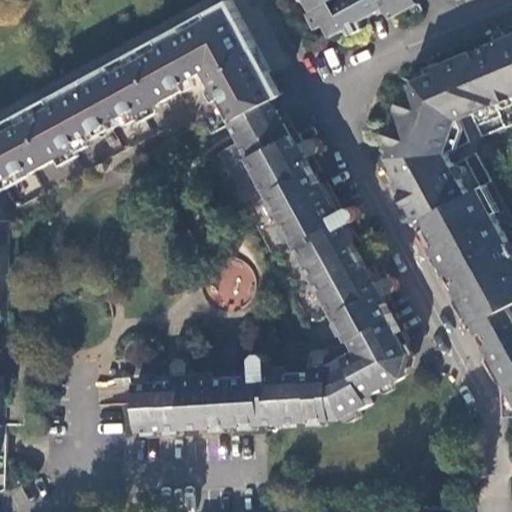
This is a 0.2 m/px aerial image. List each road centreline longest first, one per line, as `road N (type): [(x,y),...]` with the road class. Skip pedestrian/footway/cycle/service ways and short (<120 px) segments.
road 1 (residential): [(344,129),(462,360)]
road 2 (residential): [(90,485),(255,472)]
road 3 (residential): [(462,360),(488,410),(497,511)]
road 4 (residential): [(344,129),(356,75),(448,31)]
